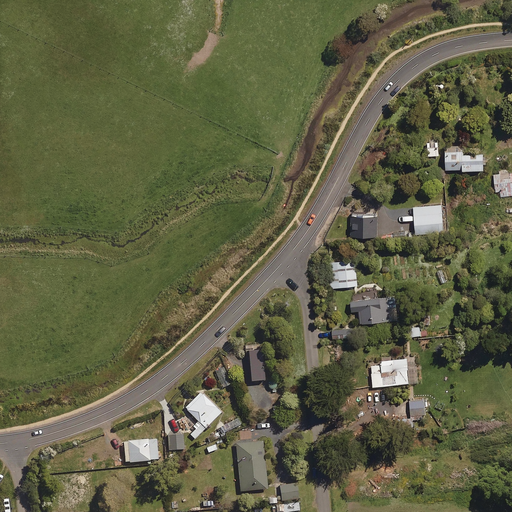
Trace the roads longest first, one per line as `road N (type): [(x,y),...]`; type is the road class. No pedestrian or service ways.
road 1 (unclassified): [(15,442),(142,393),(290,255)]
road 2 (unclassified): [(290,255),(398,79),(438,52),(511,39)]
road 3 (residential): [(290,255),(307,301),(327,511)]
